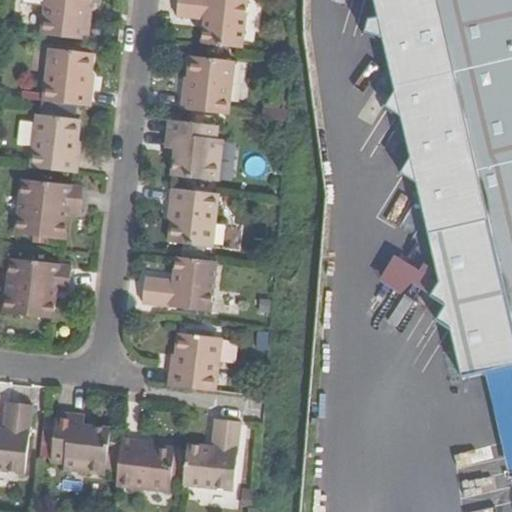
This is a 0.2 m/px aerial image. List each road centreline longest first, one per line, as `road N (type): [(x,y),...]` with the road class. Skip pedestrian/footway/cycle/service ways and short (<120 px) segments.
road 1 (unknown): [(437,511),(363,360),(348,278),(362,176),(329,73),(319,0)]
road 2 (residential): [(0,367),(101,376),(143,0)]
